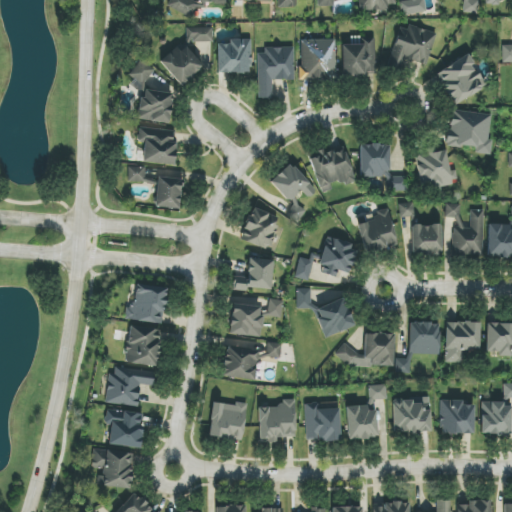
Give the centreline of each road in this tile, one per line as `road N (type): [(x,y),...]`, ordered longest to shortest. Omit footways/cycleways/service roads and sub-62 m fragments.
road 1 (secondary): [(25,511),(63,368),(77,261),(85,0)]
road 2 (residential): [(165,466),(202,233),(242,167),(197,122),(199,102),(220,100),(269,138)]
road 3 (residential): [(511,463),(165,466)]
road 4 (residential): [(202,233),(0,219)]
road 5 (residential): [(0,254),(202,264)]
road 6 (residential): [(511,291),(379,284)]
